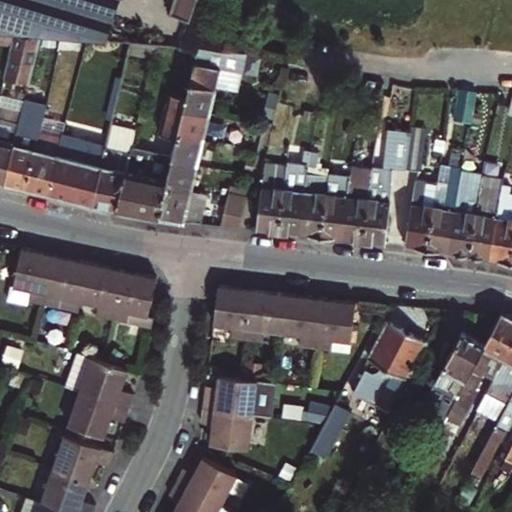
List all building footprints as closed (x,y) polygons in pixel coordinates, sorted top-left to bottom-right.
[(0,0),(0,36),(12,38),(37,40),(103,46),(116,0),(0,0)] [(173,0),(166,19),(185,26),(193,0),(173,0)] [(12,38),(0,36),(0,52),(8,55),(12,38)] [(2,82),(26,88),(37,40),(12,38),(8,55),(2,82)] [(132,40),(131,48),(176,53),(179,45),(132,40)] [(246,59),(222,57),(195,54),(185,99),(182,113),(208,119),(214,94),(237,100),(239,90),(241,81),(246,59)] [(136,159),(137,153),(131,151),(116,215),(146,220),(159,223),(166,190),(172,165),(177,140),(182,113),(185,99),(169,95),(155,155),(148,154),(147,161),(136,159)] [(474,101),(457,97),(451,129),(468,132),(474,101)] [(511,101),(509,100),(503,122),(511,124),(511,101)] [(19,190),(26,192),(40,131),(43,116),(45,108),(23,103),(20,115),(4,187),(19,190)] [(269,126),(274,107),(261,104),(256,123),(269,126)] [(0,185),(4,187),(20,115),(0,110),(0,185)] [(208,119),(182,113),(177,140),(203,146),(207,126),(208,119)] [(43,116),(40,131),(62,136),(62,133),(65,121),(43,116)] [(138,122),(112,116),(106,143),(92,210),(110,214),(116,215),(131,151),(138,122)] [(418,173),(424,126),(409,124),(408,130),(403,170),(403,172),(418,173)] [(370,165),(369,168),(362,245),(380,247),(385,247),(392,171),(403,172),(403,170),(408,130),(386,128),(382,167),(370,165)] [(40,131),(26,192),(40,196),(47,198),(62,136),(40,131)] [(106,143),(62,133),(62,136),(47,198),(67,203),(91,210),(92,210),(106,143)] [(200,155),(203,146),(177,140),(172,165),(197,170),(200,155)] [(292,239),(300,239),(310,154),(303,153),(301,167),(287,165),(286,169),(279,237),(292,239)] [(310,154),(300,239),(312,241),(321,241),(328,175),(328,169),(318,168),(319,165),(317,164),(318,155),(310,154)] [(195,181),(197,170),(172,165),(166,190),(192,196),(195,181)] [(349,177),(343,243),(356,245),(362,245),(369,168),(350,166),(349,177)] [(286,169),(265,167),(257,235),(273,237),(279,237),(286,169)] [(438,172),(434,192),(456,196),(459,179),(460,176),(438,172)] [(336,243),(343,243),(349,177),(328,175),(321,241),(336,243)] [(480,183),(459,179),(456,196),(477,200),(480,183)] [(500,186),(480,183),(477,200),(497,203),(499,192),(500,186)] [(414,189),(402,249),(415,251),(424,253),(434,192),(414,189)] [(207,199),(192,196),(166,190),(159,223),(177,226),(183,227),(200,229),(207,199)] [(445,257),(456,196),(434,192),(424,253),(436,255),(445,257)] [(508,194),(499,192),(497,203),(486,263),(502,266),(508,267),(511,242),(511,200),(507,199),(508,194)] [(227,195),(219,231),(240,233),(247,200),(227,195)] [(466,260),(477,200),(456,196),(445,257),(460,259),(466,260)] [(497,203),(477,200),(466,260),(479,262),(486,263),(497,203)] [(29,307),(43,309),(53,260),(38,257),(18,253),(10,292),(31,295),(29,307)] [(80,305),(88,266),(76,264),(53,260),(43,309),(57,312),(59,301),(80,305)] [(122,273),(108,270),(88,266),(80,305),(100,309),(98,321),(112,324),(122,273)] [(146,320),(156,279),(142,276),(122,273),(112,324),(150,330),(151,323),(146,320)] [(227,340),(243,342),(249,291),(237,289),(215,286),(210,325),(228,327),(227,340)] [(256,332),(278,335),(283,296),(271,294),(249,291),(243,342),(255,343),(256,332)] [(29,307),(31,295),(10,292),(9,303),(29,307)] [(318,300),(307,299),(303,298),(283,296),(278,335),(299,337),(298,349),(312,351),(318,300)] [(344,304),(318,300),(312,351),(328,353),(329,341),(347,344),(353,305),(344,304)] [(482,347),(480,350),(491,356),(503,362),(511,344),(511,322),(498,315),(482,347)] [(381,371),(390,376),(372,410),(384,417),(422,344),(403,334),(385,325),(365,363),(381,371)] [(438,432),(480,350),(482,347),(465,338),(458,334),(409,427),(434,440),(438,432)] [(329,341),(328,353),(346,355),(347,344),(329,341)] [(23,348),(5,342),(0,356),(0,370),(13,375),(23,348)] [(511,344),(503,362),(481,405),(501,416),(511,394),(511,344)] [(480,350),(438,432),(448,438),(491,356),(480,350)] [(79,398),(92,362),(75,357),(63,392),(79,398)] [(130,376),(92,362),(79,398),(124,414),(130,399),(123,396),(127,387),(130,376)] [(372,410),(390,376),(381,371),(375,379),(366,374),(351,397),(372,410)] [(13,375),(8,389),(22,394),(27,380),(13,375)] [(212,396),(202,395),(202,401),(201,410),(247,415),(267,417),(272,383),(214,376),(212,396)] [(511,394),(501,416),(497,424),(507,429),(511,419),(511,394)] [(337,396),(310,448),(319,453),(347,402),(337,396)] [(120,427),(124,414),(79,398),(68,430),(106,443),(110,431),(112,425),(120,427)] [(205,446),(242,451),(247,415),(201,410),(199,422),(198,428),(207,430),(205,446)] [(381,450),(397,420),(387,415),(371,445),(381,450)] [(507,429),(497,424),(473,470),(483,475),(507,429)] [(433,466),(448,438),(438,432),(434,440),(423,461),(433,466)] [(101,469),(105,470),(110,456),(64,440),(51,475),(83,486),(89,470),(90,465),(101,469)] [(511,446),(502,466),(511,471),(511,446)] [(189,476),(179,471),(172,483),(217,507),(225,492),(232,477),(238,466),(203,451),(193,468),(189,476)] [(83,486),(51,475),(40,508),(51,511),(91,511),(92,511),(86,508),(87,507),(77,503),(80,495),(83,486)] [(246,484),(232,477),(225,492),(238,499),(246,484)] [(213,511),(217,507),(172,483),(168,491),(165,497),(174,502),(168,511),(213,511)] [(38,511),(40,508),(25,503),(21,511),(38,511)]
